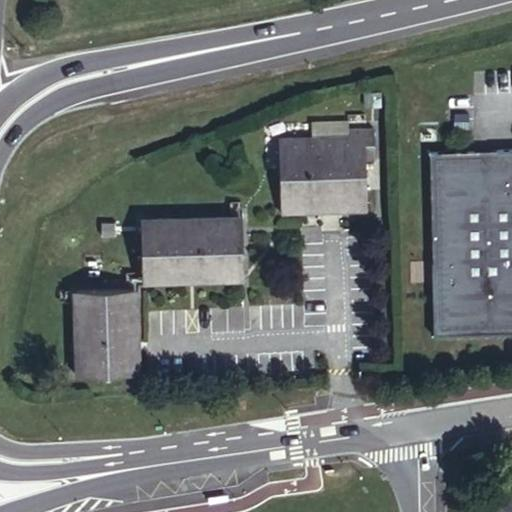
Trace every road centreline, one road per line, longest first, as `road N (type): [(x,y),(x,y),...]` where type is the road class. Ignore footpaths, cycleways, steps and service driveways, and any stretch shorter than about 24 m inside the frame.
road 1 (trunk): [(0,160),(20,126),(73,93),(260,50),(299,33)]
road 2 (trunk): [(0,109),(53,72),(97,59),(259,30),(299,33)]
road 3 (unclassified): [(145,464),(411,429)]
road 4 (trunk): [(299,33),(458,0)]
road 5 (trunk): [(145,464),(84,448),(0,444)]
